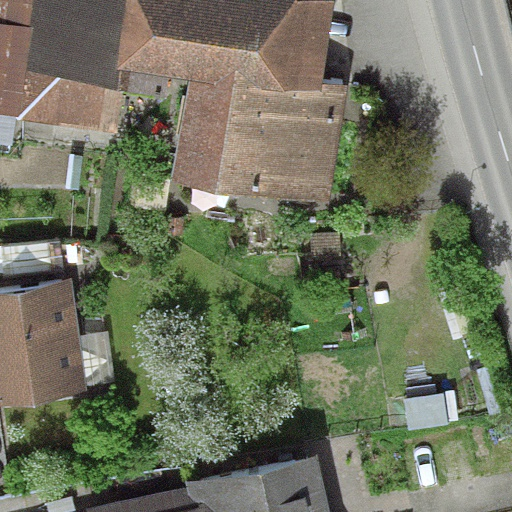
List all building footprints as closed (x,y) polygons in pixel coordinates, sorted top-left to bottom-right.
[(126,0),(0,0),(0,115),(117,133),(124,92),(119,91),(122,69),(117,69),(126,0)] [(126,0),(117,69),(122,69),(190,79),(173,181),(330,205),(343,120),(348,85),(324,83),(335,1),(322,0),(126,0)] [(348,85),(343,120),(359,121),(358,86),(348,85)] [(0,287),(0,402),(88,390),(88,386),(81,336),(72,278),(0,287)] [(81,336),(88,386),(115,382),(108,332),(81,336)] [(87,511),(330,511),(318,455),(87,508),(87,511)]
